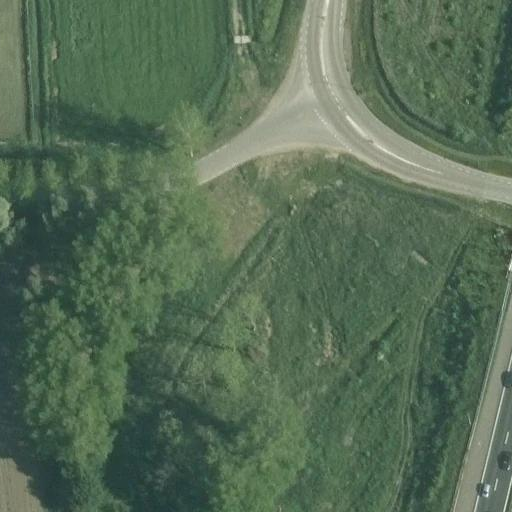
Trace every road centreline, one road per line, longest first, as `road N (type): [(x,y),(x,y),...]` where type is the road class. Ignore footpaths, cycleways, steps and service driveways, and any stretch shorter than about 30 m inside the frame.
road 1 (unclassified): [(0,195),(131,193),(214,172),(332,102)]
road 2 (tertiary): [(511,195),(395,163),(349,129),(332,102)]
